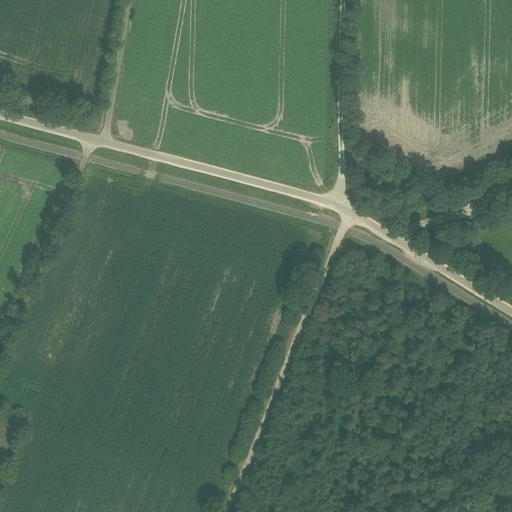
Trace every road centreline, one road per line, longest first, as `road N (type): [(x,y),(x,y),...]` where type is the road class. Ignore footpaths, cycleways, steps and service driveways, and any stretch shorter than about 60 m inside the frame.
road 1 (unclassified): [(352,215),(0,115)]
road 2 (track): [(224,511),(308,298),(352,215)]
road 3 (track): [(337,205),(344,0)]
road 4 (unclassified): [(352,215),(511,312)]
road 5 (track): [(400,244),(511,189)]
